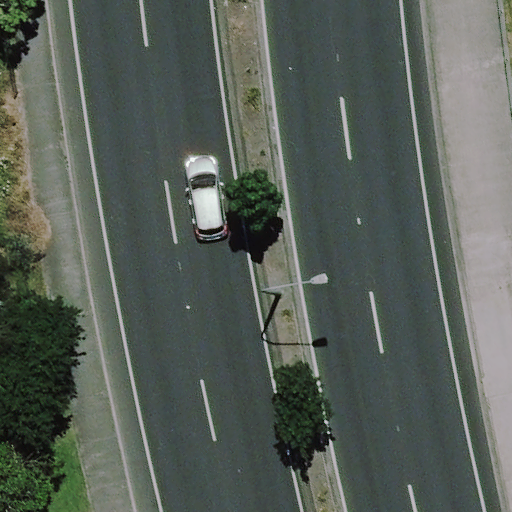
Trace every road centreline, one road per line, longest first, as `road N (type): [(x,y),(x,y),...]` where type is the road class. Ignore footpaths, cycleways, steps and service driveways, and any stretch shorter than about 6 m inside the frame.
road 1 (trunk): [(233,511),(208,408),(142,0)]
road 2 (trunk): [(335,0),(379,350),(415,511)]
